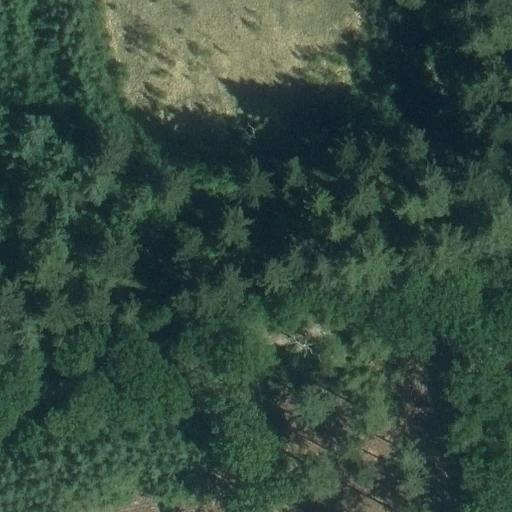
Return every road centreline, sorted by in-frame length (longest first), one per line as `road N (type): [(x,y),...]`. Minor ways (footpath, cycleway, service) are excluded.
road 1 (track): [(0,405),(511,287)]
road 2 (track): [(480,294),(420,0)]
